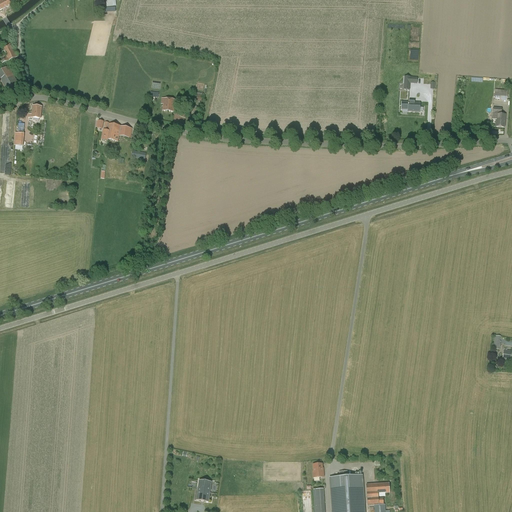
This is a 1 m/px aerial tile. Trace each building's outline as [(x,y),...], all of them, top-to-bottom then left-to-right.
[(0,0),(0,10),(12,4),(9,0),(0,0)] [(3,48),(0,49),(0,62),(1,65),(17,58),(15,52),(16,51),(12,43),(3,48)] [(419,60),(419,50),(411,50),(411,60),(419,60)] [(0,79),(8,92),(19,86),(8,67),(0,71),(0,79)] [(494,101),(506,102),(507,91),(495,90),(494,101)] [(193,101),(203,103),(205,96),(202,95),(202,94),(195,92),(193,101)] [(163,111),(173,112),(175,100),(162,99),(161,104),(164,105),(163,111)] [(402,104),(401,111),(408,112),(408,113),(419,114),(420,105),(414,104),(408,104),(402,104)] [(40,119),(42,107),(33,106),(32,115),(29,114),(28,118),(40,119)] [(492,114),(496,114),(495,125),(495,127),(504,128),(505,115),(501,115),(502,109),(493,108),(492,114)] [(185,119),(186,113),(175,112),(173,124),(184,126),(185,119)] [(108,140),(110,131),(108,131),(109,124),(109,123),(105,122),(104,130),(103,130),(101,140),(107,141),(108,140)] [(110,131),(108,140),(118,142),(119,136),(130,139),(132,129),(121,126),(109,124),(108,131),(110,131)] [(15,133),(14,146),(23,146),(24,134),(15,133)] [(133,151),(131,157),(140,159),(140,161),(145,162),(146,154),(133,151)] [(500,339),(494,338),(493,346),(493,349),(500,350),(500,347),(501,342),(500,342),(500,339)] [(502,361),(503,361),(503,364),(508,365),(508,361),(511,361),(511,351),(504,350),(502,361)] [(314,471),(313,471),(314,478),(324,477),(323,471),(322,464),(313,464),(314,471)] [(339,472),(339,476),(329,477),(331,511),(364,511),(362,475),(348,476),(348,471),(339,472)] [(199,481),(196,500),(209,502),(212,482),(199,481)] [(368,506),(379,505),(379,504),(383,504),(383,498),(378,498),(378,494),(389,493),(389,484),(379,484),(366,485),(368,505),(368,506)] [(313,490),(314,511),(324,511),(323,489),(313,490)]
